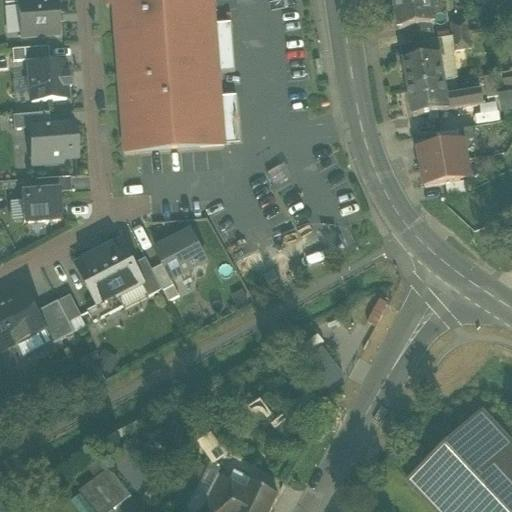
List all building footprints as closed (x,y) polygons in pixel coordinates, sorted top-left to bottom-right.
[(115,7),(126,155),(224,147),(224,146),(231,146),(229,123),(222,123),(220,99),(218,75),(235,74),(231,25),(215,27),(212,0),(107,0),(108,7),(115,7)] [(435,25),(430,0),(416,0),(394,4),(398,23),(399,31),(410,29),(432,26),(435,25)] [(18,4),(20,38),(59,36),(56,1),(40,2),(18,4)] [(451,25),(453,39),(469,36),(467,23),(451,25)] [(410,29),(413,45),(434,42),(432,32),(433,32),(432,26),(410,29)] [(471,50),(469,36),(453,39),(455,52),(471,50)] [(440,58),(444,83),(458,81),(454,53),(455,52),(453,39),(445,40),(447,51),(443,51),(444,58),(440,58)] [(445,40),(434,42),(413,45),(415,61),(440,57),(440,58),(444,58),(443,51),(447,51),(445,40)] [(12,63),(48,61),(48,49),(11,51),(12,63)] [(405,70),(409,91),(444,85),(444,83),(440,58),(440,57),(415,61),(404,63),(405,70)] [(64,77),(63,65),(28,68),(29,80),(31,104),(66,101),(65,89),(70,88),(70,77),(64,77)] [(484,79),(487,100),(499,98),(499,95),(496,77),(484,79)] [(511,78),(501,80),(503,94),(511,92),(511,78)] [(31,104),(29,80),(12,81),(14,105),(31,104)] [(449,113),(449,111),(447,99),(444,85),(409,91),(413,118),(449,113)] [(511,92),(503,94),(499,95),(499,98),(502,112),(503,112),(511,110),(511,92)] [(481,94),(465,96),(467,108),(483,106),(481,94)] [(449,111),(467,108),(465,96),(447,99),(449,111)] [(229,123),(231,146),(241,145),(237,98),(220,99),(222,123),(229,123)] [(511,110),(503,112),(505,123),(511,122),(511,110)] [(12,117),(13,132),(29,130),(29,129),(49,128),(48,115),(12,117)] [(46,162),(47,166),(62,165),(61,161),(76,160),(73,126),(49,128),(29,129),(29,130),(32,163),(46,162)] [(437,136),(439,147),(454,144),(463,143),(461,132),(437,136)] [(419,150),(422,170),(466,162),(464,145),(454,147),(454,144),(439,147),(419,150)] [(469,180),(466,162),(422,170),(425,190),(446,186),(461,184),(460,181),(469,180)] [(59,192),(59,194),(71,193),(70,179),(34,182),(35,194),(59,192)] [(446,186),(448,198),(464,196),(471,192),(469,182),(461,184),(446,186)] [(27,225),(27,227),(29,227),(47,225),(57,224),(57,222),(61,222),(59,194),(59,192),(35,194),(21,195),(21,203),(23,222),(23,225),(27,225)] [(23,222),(21,203),(9,203),(11,222),(23,222)] [(47,234),(47,225),(29,227),(29,236),(47,234)] [(206,263),(191,234),(156,253),(163,266),(171,282),(206,263)] [(76,266),(98,308),(117,298),(142,286),(143,285),(133,266),(121,243),(76,266)] [(147,296),(148,299),(162,292),(151,272),(145,260),(133,266),(143,285),(142,286),(147,296)] [(163,266),(151,272),(162,292),(168,304),(179,298),(171,282),(163,266)] [(117,298),(123,309),(147,296),(142,286),(117,298)] [(238,312),(250,306),(242,292),(231,298),(238,312)] [(43,329),(44,328),(36,314),(26,294),(5,306),(4,304),(0,305),(0,350),(13,344),(14,346),(28,339),(27,337),(43,329)] [(372,335),(387,301),(376,296),(361,330),(372,335)] [(58,304),(69,325),(82,319),(70,298),(58,304)] [(123,309),(117,298),(98,308),(88,313),(93,324),(123,309)] [(57,303),(36,314),(44,328),(43,329),(52,345),(52,346),(74,335),(69,325),(58,304),(57,303)] [(22,360),(52,345),(43,329),(27,337),(28,339),(14,346),(22,360)] [(326,391),(344,377),(323,349),(305,363),(326,391)] [(104,352),(95,367),(110,376),(120,361),(104,352)] [(408,484),(425,502),(498,433),(482,415),(408,484)] [(511,511),(511,447),(498,433),(425,502),(434,511),(511,511)] [(227,457),(212,434),(197,443),(212,467),(227,457)] [(125,448),(109,461),(145,504),(161,491),(125,448)] [(186,489),(195,494),(206,472),(197,467),(186,489)] [(107,502),(114,510),(131,497),(109,470),(92,483),(107,502)] [(234,473),(229,484),(247,493),(251,484),(252,482),(234,473)] [(210,511),(271,511),(278,498),(251,484),(247,493),(229,484),(219,478),(204,509),(210,511)] [(112,511),(114,510),(92,483),(79,494),(80,495),(94,511),(112,511)] [(188,508),(194,511),(196,511),(206,495),(197,490),(188,508)] [(94,511),(80,495),(70,504),(76,511),(94,511)]
